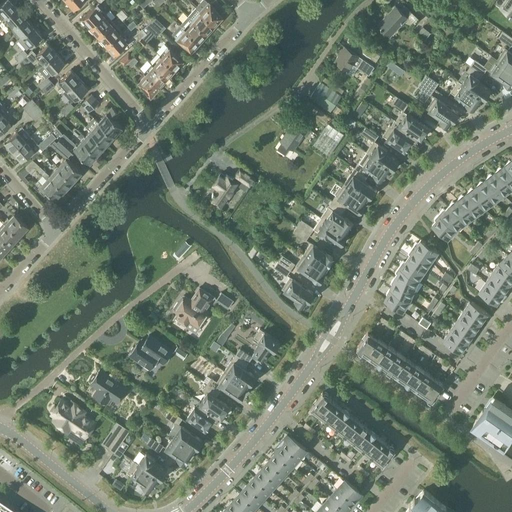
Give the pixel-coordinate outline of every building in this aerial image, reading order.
[(0,18),(2,21),(17,7),(10,0),(5,0),(0,4),(0,18)] [(66,0),(73,8),(82,0),(66,0)] [(197,9),(215,25),(218,21),(219,22),(222,18),(221,17),(222,16),(221,15),(222,14),(221,13),(224,10),(215,0),(212,3),(211,2),(210,3),(209,2),(204,8),(200,5),(197,9)] [(511,0),(505,0),(500,8),(509,14),(508,15),(511,17),(511,14),(511,15),(511,14),(511,0)] [(90,27),(104,15),(99,9),(101,8),(97,4),(82,18),(90,27)] [(389,37),(412,13),(403,5),(399,10),(395,6),(377,24),(389,37)] [(25,16),(17,7),(2,21),(10,30),(14,27),(13,26),(25,16)] [(119,18),(125,12),(123,9),(116,14),(119,18)] [(197,9),(189,17),(207,33),(215,25),(197,9)] [(128,15),(125,12),(119,18),(121,21),(128,15)] [(112,23),(104,15),(90,27),(98,36),(112,23)] [(33,26),(25,16),(13,26),(14,27),(22,36),(33,26)] [(207,33),(189,17),(181,25),(199,41),(207,33)] [(155,18),(150,22),(161,32),(165,27),(155,18)] [(145,26),(142,29),(146,33),(149,30),(157,37),(161,32),(150,22),(145,26)] [(112,23),(98,36),(106,45),(120,32),(112,23)] [(199,41),(181,25),(173,35),(191,51),(199,41)] [(41,35),(33,26),(22,36),(30,45),(41,35)] [(430,32),(423,27),(419,32),(426,37),(430,32)] [(146,33),(142,29),(132,37),(135,40),(131,44),(132,46),(136,42),(137,42),(138,41),(142,38),(146,34),(146,33)] [(120,32),(106,45),(114,54),(128,41),(120,32)] [(499,37),(511,45),(511,42),(511,38),(503,32),(499,37)] [(33,50),(28,55),(15,67),(18,70),(22,66),(23,67),(31,60),(34,64),(40,59),(44,64),(56,52),(48,43),(36,54),(33,50)] [(361,43),(357,50),(363,54),(363,53),(370,58),(376,62),(380,56),(374,52),(373,53),(366,48),(367,46),(361,43)] [(160,56),(175,69),(183,60),(169,47),(160,56)] [(335,61),(348,70),(346,72),(352,76),(358,67),(368,75),(374,67),(344,47),(335,61)] [(497,59),(500,61),(511,69),(511,52),(505,47),(501,53),(497,59)] [(15,67),(28,55),(24,50),(15,58),(18,62),(14,66),(15,67)] [(56,52),(44,64),(39,68),(46,77),(37,84),(42,89),(51,81),(47,77),(65,62),(56,52)] [(133,58),(132,57),(128,52),(119,60),(124,66),(127,63),(131,67),(135,64),(131,60),(133,58)] [(511,85),(511,83),(511,69),(500,61),(497,59),(496,59),(490,55),(483,65),(484,66),(491,71),(496,75),(503,79),(503,80),(511,85)] [(160,56),(153,64),(167,77),(175,69),(160,56)] [(458,80),(457,80),(481,97),(483,98),(489,89),(475,79),(477,77),(476,77),(478,75),(484,66),(483,65),(475,60),(474,59),(467,70),(465,69),(458,80)] [(153,64),(145,73),(159,86),(167,77),(153,64)] [(67,90),(80,79),(71,69),(55,83),(59,87),(62,84),(67,90)] [(159,86),(145,73),(138,81),(150,96),(159,86)] [(426,74),(422,80),(434,88),(438,83),(426,74)] [(80,79),(67,90),(64,93),(72,102),(75,99),(88,88),(80,79)] [(422,80),(418,86),(430,94),(434,88),(422,80)] [(457,80),(450,91),(473,108),(475,105),(478,104),(480,102),(479,99),(481,97),(457,80)] [(51,81),(42,89),(45,93),(55,85),(51,81)] [(330,111),(331,110),(337,113),(340,108),(335,104),(340,96),(320,82),(310,97),(330,111)] [(361,94),(367,86),(362,83),(357,91),(361,94)] [(84,108),(95,98),(91,94),(80,104),(84,108)] [(395,96),(391,101),(403,110),(407,104),(395,96)] [(434,96),(426,108),(441,118),(439,120),(447,125),(451,120),(452,120),(457,113),(434,96)] [(95,98),(84,108),(88,113),(99,103),(95,98)] [(27,111),(36,103),(33,99),(23,107),(27,111)] [(61,110),(65,115),(74,107),(70,102),(61,110)] [(36,103),(27,111),(31,116),(40,108),(36,103)] [(40,108),(31,116),(35,120),(44,113),(40,108)] [(395,119),(395,120),(421,138),(423,135),(426,134),(428,132),(428,129),(428,128),(403,110),(396,120),(395,119)] [(98,122),(114,136),(122,127),(106,113),(98,122)] [(3,114),(0,116),(0,133),(12,124),(3,114)] [(114,136),(98,122),(93,118),(85,126),(90,131),(106,145),(114,136)] [(280,141),(282,142),(277,148),(284,154),(289,147),(293,150),(304,135),(307,136),(311,130),(295,119),(280,141)] [(390,124),(382,135),(404,151),(411,141),(415,143),(417,141),(419,138),(421,139),(421,138),(395,120),(391,125),(390,124)] [(328,123),(313,144),(329,155),(344,133),(328,123)] [(365,153),(389,169),(390,168),(391,169),(398,160),(386,152),(387,149),(374,140),(378,135),(366,127),(362,132),(374,140),(365,153)] [(90,131),(85,137),(75,128),(73,131),(82,140),(82,139),(98,154),(106,145),(90,131)] [(26,140),(18,131),(5,142),(13,151),(26,140)] [(56,141),(65,149),(70,144),(67,142),(68,140),(62,134),(56,141)] [(30,136),(26,140),(13,151),(22,161),(28,155),(30,157),(31,156),(33,158),(42,150),(42,149),(50,141),(51,142),(55,139),(54,138),(51,135),(48,138),(46,136),(38,144),(30,136)] [(55,139),(51,142),(53,144),(52,145),(61,154),(65,149),(56,141),(55,139)] [(82,139),(82,140),(74,149),(90,163),(98,154),(82,139)] [(389,169),(365,153),(358,162),(359,162),(355,168),(367,176),(370,171),(382,179),(384,176),(385,176),(386,176),(387,175),(388,174),(388,173),(388,172),(388,171),(388,170),(389,169)] [(58,166),(74,181),(75,180),(79,176),(78,176),(82,172),(66,157),(58,166)] [(65,190),(49,176),(32,160),(24,167),(29,172),(34,168),(46,179),(38,188),(48,197),(51,199),(55,198),(56,197),(57,199),(65,190)] [(511,186),(511,172),(504,165),(502,168),(501,167),(500,167),(499,167),(495,172),(510,186),(511,187),(511,186)] [(74,181),(58,166),(49,176),(65,190),(74,181)] [(213,194),(210,197),(222,206),(238,183),(240,179),(250,186),(255,178),(240,168),(235,175),(233,179),(226,174),(225,176),(221,173),(216,180),(218,180),(215,184),(214,183),(212,185),(216,188),(214,192),(213,191),(212,193),(213,194)] [(355,168),(343,184),(365,199),(367,196),(368,197),(374,189),(363,181),(367,176),(355,168)] [(490,174),(485,179),(500,193),(502,194),(510,186),(495,172),(492,175),(491,174),(490,174)] [(480,181),(476,186),(491,199),(493,201),(500,193),(485,179),(483,182),(482,181),(481,181),(480,181)] [(365,199),(343,184),(332,201),(343,208),(347,203),(359,211),(364,203),(363,203),(365,199)] [(471,188),(466,193),(481,206),(483,208),(491,199),(476,186),(473,188),(472,187),(471,188)] [(461,195),(457,200),(472,213),(474,215),(481,206),(466,193),(464,196),(463,195),(462,195),(461,195)] [(452,201),(447,207),(462,220),(464,222),(472,213),(457,200),(454,202),(454,201),(453,201),(452,201)] [(328,206),(321,215),(345,231),(345,230),(346,230),(347,230),(348,229),(349,228),(350,227),(350,226),(350,225),(350,224),(351,222),(339,214),(343,208),(332,201),(328,206)] [(462,220),(447,207),(445,209),(444,209),(443,208),(443,209),(438,213),(455,229),(462,220)] [(8,218),(4,222),(20,236),(29,226),(21,219),(23,217),(18,213),(17,215),(15,213),(9,219),(8,218)] [(455,229),(438,213),(434,218),(434,219),(434,220),(435,221),(432,224),(447,237),(455,229)] [(345,231),(321,215),(313,228),(301,220),(297,226),(309,234),(313,228),(326,238),(328,235),(340,244),(346,234),(344,232),(345,231)] [(20,236),(4,222),(0,226),(0,235),(11,245),(20,236)] [(490,228),(493,232),(498,227),(495,223),(490,228)] [(305,240),(309,234),(297,226),(293,231),(305,240)] [(493,232),(490,228),(485,233),(489,237),(493,232)] [(0,252),(2,255),(11,245),(0,235),(0,252)] [(415,242),(412,247),(430,260),(437,250),(420,239),(418,242),(417,242),(416,242),(415,242)] [(474,245),(478,249),(482,244),(479,240),(474,245)] [(175,252),(179,256),(186,247),(182,243),(175,252)] [(303,254),(325,269),(333,258),(325,252),(311,243),(303,254)] [(478,249),(474,245),(470,250),(473,254),(478,249)] [(430,260),(412,247),(408,253),(408,254),(409,255),(407,258),(424,269),(430,260)] [(507,253),(501,263),(511,270),(511,256),(509,254),(507,253)] [(325,269),(303,254),(296,265),(310,274),(310,275),(318,281),(324,273),(323,272),(325,269)] [(282,255),(278,261),(290,269),(294,263),(282,255)] [(424,269),(407,258),(405,261),(404,260),(403,260),(402,261),(399,266),(417,279),(424,269)] [(286,275),(290,269),(278,261),(274,267),(286,275)] [(511,270),(501,263),(499,261),(492,271),(509,283),(511,280),(511,270)] [(417,279),(399,266),(395,271),(395,272),(395,273),(396,273),(395,276),(411,288),(417,279)] [(492,271),(485,281),(505,294),(509,289),(509,288),(508,287),(507,286),(509,283),(492,271)] [(411,288),(395,276),(391,282),(391,283),(392,284),(390,287),(407,299),(413,289),(411,288)] [(303,305),(306,300),(307,300),(313,293),(290,277),(282,289),(296,298),(295,300),(303,305)] [(505,294),(485,281),(479,291),(496,303),(499,299),(500,300),(501,300),(501,299),(505,294)] [(407,299),(390,287),(386,292),(386,293),(387,294),(388,295),(385,299),(402,310),(409,300),(407,299)] [(221,291),(215,299),(228,308),(233,300),(221,291)] [(211,303),(198,292),(191,300),(185,296),(180,303),(178,301),(172,308),(174,310),(171,313),(175,316),(172,319),(183,328),(186,325),(193,330),(204,316),(202,314),(211,303)] [(463,310),(481,323),(485,318),(485,317),(485,316),(484,315),(486,312),(470,300),(463,310)] [(463,310),(456,319),(473,331),(475,328),(476,328),(477,329),(478,328),(481,323),(463,310)] [(422,316),(419,322),(426,327),(430,322),(422,316)] [(473,331),(456,319),(450,329),(469,342),(472,337),(472,336),(472,335),(471,334),(473,331)] [(261,342),(253,354),(262,360),(270,349),(272,351),(279,341),(260,328),(253,337),(261,342)] [(469,342),(450,329),(443,339),(460,350),(462,346),(463,347),(464,347),(465,347),(469,342)] [(366,355),(377,338),(368,331),(356,348),(357,349),(357,350),(358,351),(359,352),(360,352),(361,352),(362,352),(366,355)] [(221,333),(216,340),(222,344),(227,337),(221,333)] [(150,368),(160,353),(167,358),(172,350),(149,335),(144,342),(140,339),(134,346),(133,347),(130,350),(131,352),(129,354),(150,368)] [(387,344),(377,338),(366,355),(375,361),(387,344)] [(216,350),(220,345),(214,340),(210,346),(216,350)] [(387,344),(375,361),(384,367),(396,351),(387,344)] [(187,353),(177,346),(173,352),(183,359),(187,353)] [(235,354),(247,363),(252,357),(240,348),(235,354)] [(396,351),(384,367),(394,374),(405,357),(396,351)] [(244,368),(247,363),(235,354),(224,371),(246,386),(248,383),(249,384),(255,375),(244,368)] [(415,364),(405,357),(394,374),(403,381),(415,364)] [(415,364),(403,381),(413,387),(424,370),(415,364)] [(434,377),(424,370),(413,387),(422,394),(434,377)] [(103,371),(96,381),(104,387),(99,394),(110,402),(115,395),(123,400),(130,390),(103,371)] [(211,378),(207,383),(219,391),(222,386),(239,398),(245,390),(244,389),(246,386),(224,371),(217,381),(211,378)] [(444,384),(434,377),(422,394),(426,396),(426,397),(426,398),(427,398),(427,399),(428,400),(429,400),(430,400),(431,400),(432,400),(444,384)] [(207,392),(201,401),(200,401),(221,415),(220,416),(222,417),(224,413),(226,413),(227,412),(228,412),(228,411),(229,410),(229,409),(229,408),(228,407),(229,406),(215,397),(219,391),(207,383),(203,389),(207,392)] [(324,392),(324,393),(322,392),(310,408),(319,415),(332,399),(328,396),(328,395),(328,394),(327,394),(327,393),(326,393),(326,392),(325,392),(324,392)] [(496,442),(498,442),(504,446),(511,434),(511,410),(494,398),(488,406),(486,406),(485,407),(473,424),(475,425),(478,428),(493,438),(493,440),(496,442)] [(71,427),(78,431),(85,436),(97,417),(74,401),(72,405),(61,399),(56,406),(54,405),(50,410),(52,412),(51,413),(56,417),(53,420),(68,430),(71,427)] [(332,399),(319,415),(328,422),(341,406),(332,399)] [(200,401),(201,401),(200,400),(196,406),(195,405),(187,417),(205,429),(212,419),(216,422),(220,416),(221,415),(200,401)] [(350,413),(341,406),(328,422),(337,429),(350,413)] [(170,410),(166,416),(177,424),(182,418),(170,410)] [(359,420),(350,413),(337,429),(346,436),(359,420)] [(359,420),(346,436),(355,443),(368,427),(359,420)] [(117,422),(104,440),(102,443),(120,456),(128,444),(122,440),(129,430),(117,422)] [(181,425),(173,436),(193,450),(195,447),(196,448),(201,440),(181,425)] [(368,427),(355,443),(364,451),(377,435),(368,427)] [(377,435),(364,451),(373,458),(386,442),(377,435)] [(193,450),(173,436),(165,448),(185,461),(193,450)] [(285,438),(281,443),(298,457),(305,448),(290,436),(287,440),(285,438)] [(151,437),(147,443),(159,451),(163,445),(151,437)] [(386,442),(373,458),(382,465),(395,449),(394,448),(394,447),(393,446),(393,445),(392,444),(391,444),(390,444),(389,445),(386,442)] [(279,450),(277,453),(292,465),(298,457),(281,443),(277,448),(279,450)] [(272,458),(269,461),(285,473),(291,465),(292,466),(292,465),(277,453),(275,452),(271,457),(272,458)] [(146,453),(138,463),(138,464),(158,477),(158,478),(159,479),(166,470),(154,462),(155,459),(146,453)] [(138,464),(138,463),(134,460),(126,472),(150,489),(152,486),(153,486),(154,486),(155,485),(155,484),(156,484),(156,483),(156,482),(156,481),(156,480),(158,478),(158,477),(138,464)] [(265,466),(262,469),(278,481),(284,473),(284,474),(285,473),(269,461),(268,460),(264,465),(265,466)] [(323,462),(319,466),(323,470),(327,465),(323,462)] [(278,481),(262,469),(261,468),(257,473),(257,474),(255,477),(270,489),(277,481),(277,482),(278,481)] [(250,482),(248,485),(263,497),(269,489),(270,490),(270,489),(255,477),(254,476),(249,482),(250,482)] [(344,478),(337,487),(354,501),(358,496),(356,494),(359,491),(344,478)] [(263,497),(248,485),(246,484),(242,490),(243,490),(241,493),(256,505),(262,498),(263,498),(263,497)] [(330,494),(329,495),(344,507),(345,508),(348,504),(350,506),(354,501),(337,487),(331,495),(330,494)] [(452,511),(451,511),(443,504),(424,489),(417,497),(415,497),(413,498),(409,503),(408,505),(410,507),(405,511),(452,511)] [(256,505),(241,493),(239,492),(235,498),(236,498),(233,501),(247,511),(249,511),(255,506),(256,505)] [(323,502),(322,503),(332,511),(341,511),(343,511),(342,510),(344,507),(329,495),(323,502)] [(247,511),(233,501),(232,500),(228,506),(229,506),(226,509),(229,511),(247,511)] [(316,510),(314,511),(315,511),(332,511),(322,503),(316,510)]
